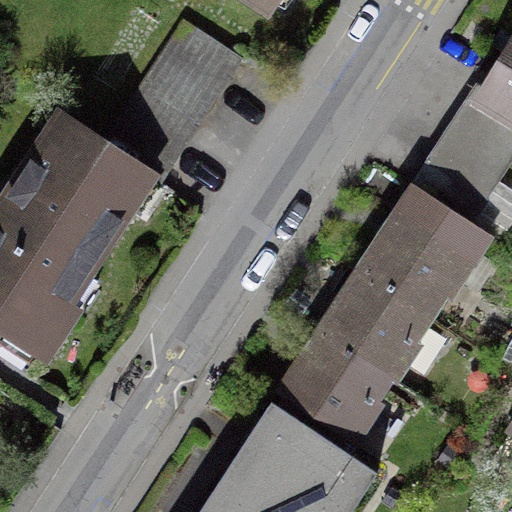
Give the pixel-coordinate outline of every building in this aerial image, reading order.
[(254,0),(269,9),(275,0),(254,0)] [(0,209),(0,328),(42,356),(74,307),(66,302),(149,176),(156,181),(238,56),(184,20),(103,143),(62,115),(4,204),(0,209)] [(511,44),(479,97),(477,99),(511,120),(511,44)] [(511,120),(477,99),(479,97),(476,95),(454,128),(432,161),(486,197),(511,157),(511,120)] [(380,241),(360,271),(428,316),(467,255),(454,247),(486,197),(432,161),(380,241)] [(428,316),(360,271),(341,301),(322,330),(389,374),(428,316)] [(350,434),(389,374),(322,330),(302,360),(282,390),(286,392),(350,434)] [(269,404),(272,406),(203,511),(336,511),(365,469),(373,474),(376,470),(341,447),(350,434),(286,392),(278,404),(272,400),(269,404)]
